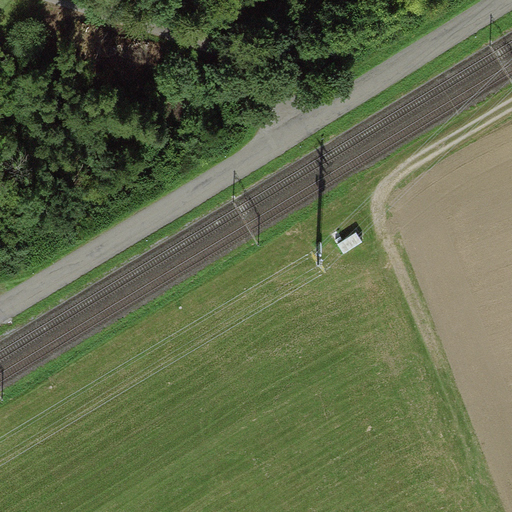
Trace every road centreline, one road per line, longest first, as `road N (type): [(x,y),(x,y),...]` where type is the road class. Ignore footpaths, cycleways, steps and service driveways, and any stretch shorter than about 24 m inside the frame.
road 1 (tertiary): [(0,312),(508,0)]
road 2 (track): [(441,362),(383,204),(397,180),(511,114)]
road 3 (track): [(306,127),(219,69),(48,0)]
